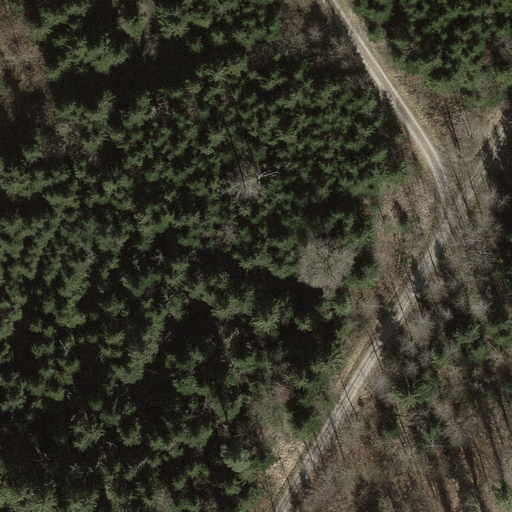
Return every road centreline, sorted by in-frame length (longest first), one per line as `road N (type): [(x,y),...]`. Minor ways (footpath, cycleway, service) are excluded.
road 1 (track): [(281,511),(511,120)]
road 2 (track): [(328,0),(432,156),(456,211)]
